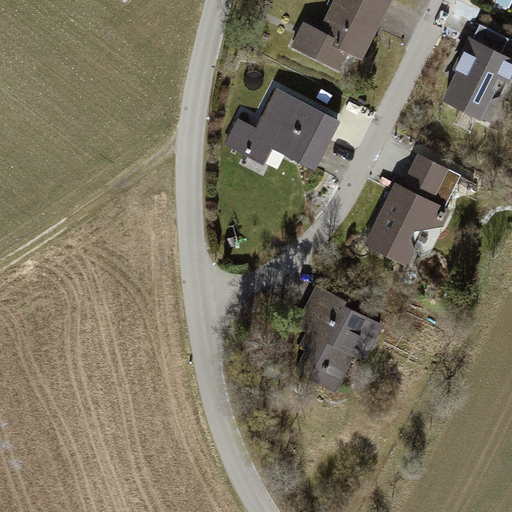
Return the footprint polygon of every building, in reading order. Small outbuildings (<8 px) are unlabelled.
[(389,0),(340,0),(325,32),(307,23),(295,47),(341,69),(350,51),(361,57),(389,0)] [(511,72),(511,39),(482,24),(474,40),(473,40),(458,68),(463,71),(448,100),(481,117),(489,100),(500,96),(511,72)] [(310,107),(278,91),(255,135),(288,151),(287,153),(316,168),(341,121),(311,106),(310,107)] [(448,170),(421,156),(408,181),(436,194),(448,170)] [(450,209),(400,184),(370,245),(407,264),(416,248),(411,237),(415,229),(442,225),(450,209)] [(347,301),(321,288),(309,311),(319,316),(306,343),(312,346),(299,371),(306,375),(307,372),(340,388),(348,370),(345,369),(353,352),(357,354),(359,350),(366,353),(381,324),(344,306),(347,301)]
